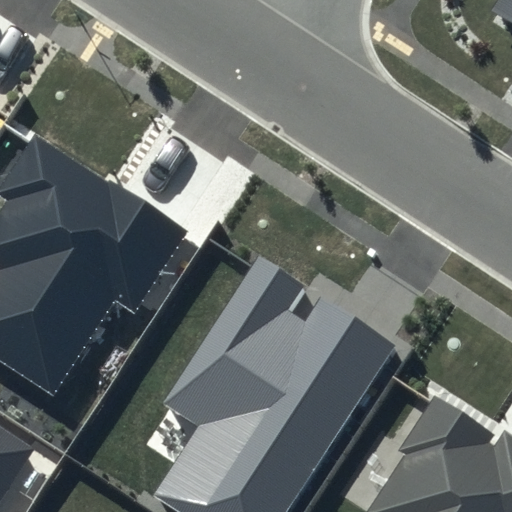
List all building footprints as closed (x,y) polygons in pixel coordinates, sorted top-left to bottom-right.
[(511,0),(498,0),(491,11),(511,24),(511,0)] [(187,235),(34,135),(0,185),(0,194),(9,201),(0,214),(0,359),(51,393),(112,302),(133,316),(187,235)] [(304,286),(259,257),(167,399),(204,424),(158,495),(183,511),(287,511),(396,345),(318,295),(302,318),(289,309),(304,286)] [(491,434),(433,397),(398,450),(405,455),(367,511),(511,511),(511,435),(503,430),(492,447),(485,443),(491,434)] [(0,501),(36,447),(0,423),(0,501)]
